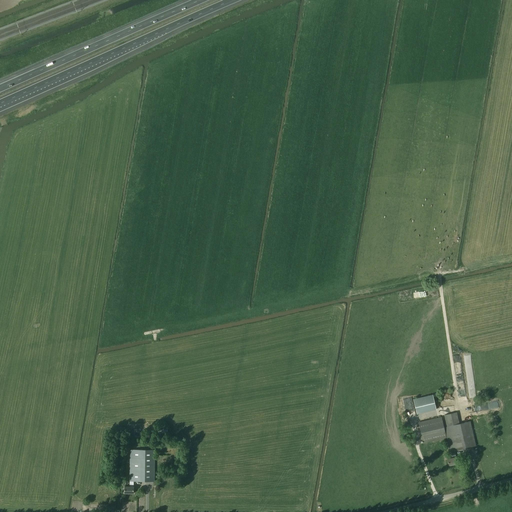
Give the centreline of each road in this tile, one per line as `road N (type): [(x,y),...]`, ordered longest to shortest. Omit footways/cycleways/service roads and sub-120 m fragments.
road 1 (motorway): [(0,103),(231,0)]
road 2 (motorway): [(199,0),(0,88)]
road 3 (unclassified): [(385,511),(511,479)]
